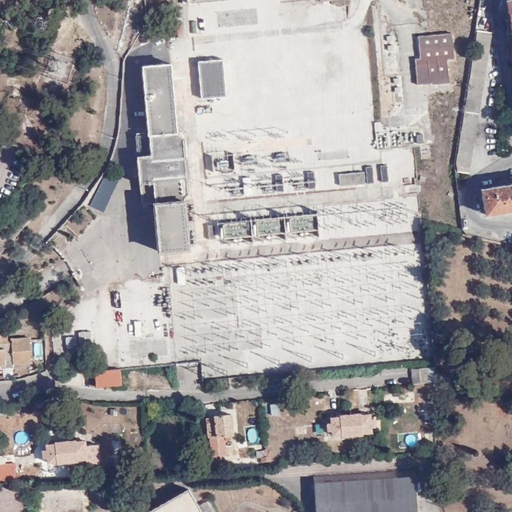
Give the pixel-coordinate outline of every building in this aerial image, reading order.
[(468,174),(491,33),(476,31),(460,133),(455,162),(456,172),(468,174)] [(454,59),(451,33),(419,36),(421,61),(415,61),(417,85),(449,82),(447,60),(454,59)] [(196,63),(200,101),(225,99),(221,61),(196,63)] [(177,143),(170,71),(142,74),(149,139),(136,141),(136,143),(135,143),(141,211),(155,210),(160,259),(187,256),(182,204),(186,201),(181,147),(177,143)] [(232,170),(231,150),(210,151),(211,171),(232,170)] [(313,172),(306,173),(308,189),(315,189),(313,172)] [(364,173),(338,175),(339,186),(364,185),(364,173)] [(282,175),(274,176),(276,192),(283,192),(282,175)] [(250,178),(242,179),(243,190),(251,189),(250,178)] [(511,184),(482,190),(485,216),(511,211),(511,184)] [(400,231),(420,230),(417,195),(387,198),(388,203),(381,203),(382,216),(399,215),(400,231)] [(353,213),(220,224),(221,241),(339,231),(339,234),(367,231),(365,207),(352,208),(353,213)] [(215,225),(207,226),(209,240),(216,239),(215,225)] [(184,267),(176,268),(177,285),(185,284),(184,267)] [(149,320),(134,321),(134,333),(150,333),(149,320)] [(78,331),(79,348),(91,348),(90,331),(78,331)] [(0,341),(4,341),(4,346),(0,346),(0,363),(6,363),(6,358),(13,358),(13,361),(32,361),(30,336),(12,337),(13,341),(8,341),(8,333),(0,333),(0,341)] [(70,336),(51,340),(54,352),(73,348),(70,336)] [(0,367),(13,367),(13,361),(13,358),(6,358),(6,363),(0,363),(0,367)] [(201,377),(199,361),(176,363),(178,380),(201,377)] [(412,384),(434,381),(433,367),(410,369),(412,384)] [(122,385),(121,368),(95,371),(96,387),(122,385)] [(270,404),(271,415),(279,415),(279,403),(270,404)] [(375,426),(375,419),(370,420),(370,414),(360,415),(360,414),(341,415),(341,417),(332,418),(332,423),(328,424),(329,430),(333,430),(333,435),(343,434),(343,436),(362,434),(362,432),(371,431),(371,426),(375,426)] [(215,416),(216,417),(216,422),(208,423),(209,437),(234,435),(231,415),(215,416)] [(101,463),(99,445),(86,447),(85,441),(76,442),(76,440),(57,442),(57,444),(47,445),(48,451),(44,451),(45,457),(49,457),(49,462),(59,461),(59,463),(78,461),(78,459),(87,458),(87,464),(101,463)] [(261,457),(270,456),(269,449),(256,452),(258,463),(262,463),(261,457)] [(0,456),(0,464),(16,463),(16,456),(0,456)] [(0,464),(0,480),(17,480),(16,463),(0,464)] [(417,511),(415,471),(373,474),(314,477),(315,511),(417,511)] [(201,511),(189,490),(149,511),(201,511)]
